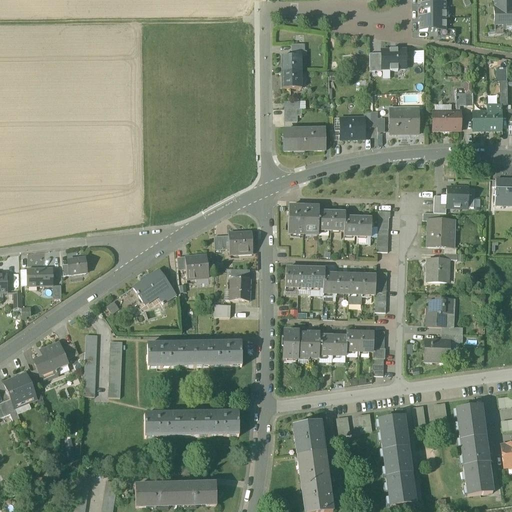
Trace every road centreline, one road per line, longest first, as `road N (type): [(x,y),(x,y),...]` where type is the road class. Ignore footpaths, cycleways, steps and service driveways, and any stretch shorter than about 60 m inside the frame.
road 1 (track): [(266,18),(0,21)]
road 2 (residential): [(511,157),(365,162),(266,192)]
road 3 (residential): [(266,192),(264,409)]
road 4 (residential): [(153,251),(0,357)]
road 5 (residential): [(266,192),(266,10)]
road 6 (residential): [(408,212),(402,390)]
road 7 (residential): [(153,251),(131,242),(74,242),(0,252)]
road 8 (residential): [(266,10),(379,19),(403,8),(403,0)]
road 9 (residential): [(264,409),(402,390)]
road 10 (residential): [(266,192),(153,251)]
